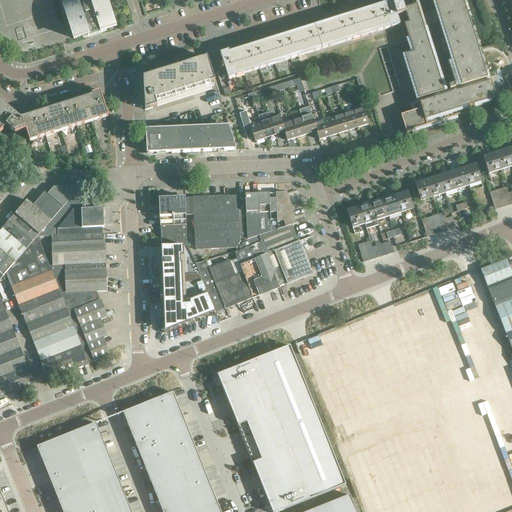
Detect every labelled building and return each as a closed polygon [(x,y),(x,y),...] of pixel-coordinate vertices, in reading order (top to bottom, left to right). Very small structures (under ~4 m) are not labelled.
[(61,0),(73,39),(114,26),(106,0),(61,0)] [(227,51),(220,53),(228,79),(399,25),(396,16),(405,13),(401,0),(392,0),(391,1),(392,4),(229,55),(227,51)] [(434,0),(459,81),(441,86),(416,6),(405,10),(405,13),(409,24),(404,25),(405,28),(413,54),(406,56),(416,87),(414,88),(418,100),(398,107),(406,133),(412,131),(413,134),(458,120),(457,117),(469,113),(471,112),(469,107),(473,105),(474,109),(491,103),(490,100),(496,98),(490,81),(488,82),(478,52),(461,0),(434,0)] [(148,83),(143,84),(145,110),(193,95),(205,92),(211,90),(211,89),(210,86),(209,84),(215,82),(207,58),(200,60),(197,61),(190,63),(187,64),(180,66),(178,67),(170,69),(168,70),(160,73),(158,73),(146,77),(148,83)] [(291,87),(289,81),(280,84),(282,90),(291,87)] [(339,85),(334,86),(336,92),(339,91),(345,90),(343,83),(339,85)] [(280,84),(273,86),(275,92),(275,93),(282,91),(282,90),(280,84)] [(333,93),(336,92),(334,86),(324,89),(326,96),(333,93)] [(318,91),(311,93),(313,99),(320,97),(318,91)] [(0,132),(5,126),(15,134),(26,130),(29,142),(107,117),(99,92),(91,94),(92,99),(17,123),(12,118),(13,117),(0,104),(0,132)] [(353,111),(358,127),(368,124),(363,108),(353,111)] [(348,131),(358,127),(353,111),(343,114),(348,131)] [(274,135),(269,119),(267,113),(257,116),(259,122),(264,138),(274,135)] [(338,134),(348,131),(343,114),(333,117),(338,134)] [(255,141),(264,138),(259,122),(250,124),(247,115),(240,117),(245,134),(252,132),(255,141)] [(279,115),(269,119),(274,135),(284,132),(281,124),(279,115)] [(316,131),(313,123),(311,115),(301,118),(306,134),(316,131)] [(333,117),(323,120),(328,137),(338,134),(333,117)] [(296,138),(306,134),(301,118),(291,121),(296,138)] [(319,140),(328,137),(323,120),(313,123),(316,131),(319,140)] [(287,141),(296,138),(291,121),(281,124),(284,132),(287,141)] [(236,149),(228,125),(158,129),(156,124),(145,127),(147,153),(236,149)] [(500,170),(511,166),(511,164),(507,149),(495,153),(500,170)] [(488,174),(500,170),(495,153),(483,156),(488,174)] [(463,169),(468,186),(481,182),(475,165),(463,169)] [(456,189),(468,186),(463,169),(451,172),(456,189)] [(451,172),(439,176),(444,193),(456,189),(451,172)] [(432,197),(444,193),(439,176),(427,180),(432,197)] [(420,201),(432,197),(427,180),(415,184),(420,201)] [(72,197),(86,196),(85,186),(53,187),(47,194),(63,208),(68,201),(72,197)] [(505,207),(511,205),(508,193),(506,188),(500,189),(505,207)] [(500,208),(505,207),(500,189),(495,191),(500,208)] [(493,206),(494,210),(500,208),(495,191),(489,193),(493,206)] [(51,221),(63,208),(47,194),(44,192),(33,206),(51,221)] [(395,196),(400,213),(412,209),(407,192),(395,196)] [(276,195),(275,195),(276,231),(292,226),(296,225),(293,218),(294,217),(287,193),(276,194),(276,195)] [(238,195),(238,197),(240,242),(258,236),(276,231),(275,195),(269,195),(269,194),(245,195),(238,195)] [(87,209),(86,196),(72,197),(68,201),(63,208),(51,221),(39,236),(37,237),(102,234),(102,227),(104,227),(103,216),(103,208),(87,209)] [(238,197),(229,197),(229,196),(193,198),(185,199),(185,215),(193,215),(195,250),(236,248),(240,242),(238,197)] [(388,217),(400,213),(395,196),(383,200),(388,217)] [(186,225),(185,215),(185,199),(185,197),(158,199),(159,227),(160,227),(180,226),(186,225)] [(383,200),(371,203),(376,221),(388,217),(383,200)] [(51,221),(33,206),(27,201),(22,207),(21,207),(14,215),(39,236),(51,221)] [(378,225),(376,221),(371,203),(359,207),(364,224),(365,229),(378,225)] [(457,212),(463,210),(461,204),(455,206),(457,212)] [(352,228),(364,224),(359,207),(347,211),(352,228)] [(438,215),(440,221),(443,232),(449,231),(445,219),(443,213),(438,215)] [(2,229),(26,250),(37,237),(39,236),(14,215),(2,229)] [(443,232),(440,221),(438,215),(432,217),(438,234),(443,232)] [(432,236),(438,234),(432,217),(427,219),(432,236)] [(445,219),(449,231),(455,229),(451,217),(445,219)] [(426,238),(432,236),(427,219),(421,220),(426,238)] [(180,231),(180,226),(160,227),(161,240),(161,243),(168,243),(177,242),(177,246),(186,245),(186,230),(183,230),(180,231)] [(292,226),(276,231),(258,236),(265,254),(272,251),(273,252),(298,242),(292,226)] [(26,250),(2,229),(0,231),(0,248),(16,262),(26,250)] [(104,234),(102,234),(37,237),(49,266),(104,264),(105,264),(104,234)] [(243,274),(251,296),(252,298),(279,288),(278,287),(265,254),(258,236),(240,242),(236,248),(236,250),(234,253),(237,259),(243,274)] [(26,250),(16,262),(15,263),(6,273),(11,287),(51,272),(49,266),(37,237),(26,250)] [(299,241),(298,242),(273,252),(272,251),(265,254),(278,287),(285,285),(312,275),(299,241)] [(369,261),(375,259),(369,242),(364,244),(369,261)] [(369,242),(375,259),(381,257),(377,246),(371,247),(370,242),(369,242)] [(383,244),(387,255),(393,253),(389,242),(383,244)] [(363,263),(369,261),(364,244),(357,246),(363,263)] [(387,255),(383,244),(377,246),(381,257),(387,255)] [(164,334),(215,313),(195,264),(186,245),(177,246),(161,247),(164,334)] [(6,273),(15,263),(0,249),(0,273),(3,276),(6,273)] [(243,274),(237,259),(230,262),(229,260),(209,268),(206,261),(195,264),(215,313),(246,301),(245,298),(251,296),(243,274)] [(487,287),(511,277),(511,274),(506,260),(480,270),(487,287)] [(51,272),(59,290),(60,294),(96,292),(106,292),(105,269),(104,269),(104,264),(49,266),(51,272)] [(11,287),(19,306),(59,290),(51,272),(11,287)] [(511,300),(511,277),(487,287),(495,307),(511,300)] [(66,309),(60,294),(59,290),(19,306),(26,324),(66,309)] [(81,346),(88,364),(93,361),(93,362),(109,355),(103,339),(107,337),(100,320),(107,317),(100,300),(96,292),(60,294),(66,309),(73,327),(81,346)] [(0,334),(13,330),(0,297),(0,334)] [(511,331),(511,300),(495,307),(506,334),(511,331)] [(26,324),(33,343),(73,327),(66,309),(26,324)] [(41,362),(81,346),(73,327),(33,343),(41,362)] [(0,356),(20,348),(13,330),(0,334),(0,356)] [(48,380),(88,364),(81,346),(41,362),(48,380)] [(290,346),(217,375),(238,426),(246,423),(261,460),(253,463),(272,511),(278,511),(285,509),(345,485),(290,346)] [(0,378),(28,367),(20,348),(0,356),(0,378)] [(0,398),(35,385),(28,367),(0,378),(0,398)] [(173,393),(141,406),(150,428),(182,416),(173,393)] [(141,406),(123,413),(132,436),(150,428),(141,406)] [(182,416),(150,428),(155,439),(159,451),(191,438),(182,416)] [(96,424),(69,434),(78,457),(105,446),(96,424)] [(150,428),(132,436),(136,447),(155,439),(150,428)] [(241,432),(225,437),(233,460),(249,455),(241,432)] [(69,434),(37,447),(46,470),(78,457),(69,434)] [(191,438),(159,451),(168,473),(200,460),(191,438)] [(155,439),(136,447),(141,458),(159,451),(155,439)] [(105,446),(78,457),(87,480),(114,469),(105,446)] [(159,451),(141,458),(150,480),(168,473),(159,451)] [(78,457),(46,470),(55,492),(87,480),(78,457)] [(200,460),(168,473),(177,495),(209,482),(200,460)] [(114,469),(87,480),(96,502),(123,491),(114,469)] [(168,473),(150,480),(159,502),(177,495),(168,473)] [(87,480),(55,492),(62,511),(70,511),(96,502),(87,480)] [(209,482),(177,495),(181,506),(183,511),(199,511),(218,505),(209,482)] [(131,511),(123,491),(96,502),(99,511),(131,511)] [(177,495),(159,502),(162,511),(167,511),(181,506),(177,495)] [(355,511),(349,496),(308,511),(355,511)] [(99,511),(96,502),(70,511),(99,511)]
